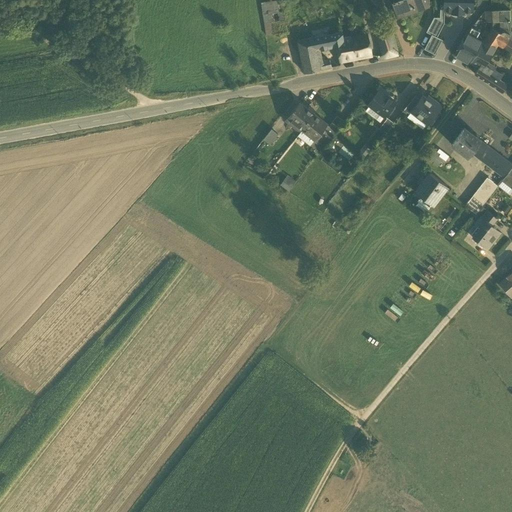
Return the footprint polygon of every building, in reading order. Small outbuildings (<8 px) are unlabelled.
[(280,0),(261,3),(264,23),(272,22),(284,20),(283,17),(280,0)] [(420,0),(401,0),(393,3),(398,17),(424,8),(420,0)] [(444,0),(444,5),(444,10),(452,10),(452,13),(463,13),(463,10),(472,10),(472,0),(444,0)] [(437,37),(444,23),(444,10),(444,5),(440,5),(440,18),(434,18),(426,32),(432,35),(437,37)] [(509,10),(498,11),(497,22),(510,22),(509,10)] [(284,20),(272,22),(274,34),(287,32),(284,20)] [(272,22),(264,23),(266,35),(274,34),(272,22)] [(502,35),(491,28),(491,29),(484,41),(495,47),(497,44),(503,48),(508,39),(510,35),(510,22),(503,22),(503,26),(502,35)] [(473,27),(455,56),(470,64),(473,57),(478,49),(480,50),(484,43),(483,43),(476,38),(480,31),(473,27)] [(390,29),(379,32),(386,58),(397,55),(392,34),(390,29)] [(342,38),(341,32),(335,34),(336,44),(340,62),(354,59),(350,37),(342,38)] [(335,34),(313,38),(315,49),(316,48),(336,44),(335,34)] [(365,35),(351,38),(354,59),(371,56),(370,50),(368,50),(365,35)] [(442,40),(437,37),(432,35),(425,50),(435,55),(442,40)] [(300,40),(297,41),(304,74),(320,70),(318,59),(316,48),(315,49),(313,38),(300,40)] [(511,41),(508,39),(503,48),(511,53),(511,41)] [(484,43),(480,50),(478,49),(473,57),(470,64),(478,68),(474,74),(486,83),(491,75),(495,68),(486,63),(495,47),(484,41),(483,43),(484,43)] [(324,58),(318,59),(320,70),(331,68),(329,60),(324,61),(324,58)] [(491,75),(486,83),(502,93),(506,85),(491,75)] [(389,94),(380,88),(368,104),(384,117),(395,103),(387,96),(389,94)] [(434,100),(432,103),(422,96),(416,103),(410,111),(411,111),(427,124),(442,106),(434,100)] [(412,99),(404,110),(409,114),(411,111),(410,111),(416,103),(412,99)] [(300,103),(285,122),(299,133),(314,114),(300,103)] [(327,125),(314,114),(297,135),(310,145),(314,140),(315,140),(327,125)] [(327,125),(315,140),(314,140),(310,145),(319,153),(343,121),(337,116),(329,127),(327,125)] [(387,118),(378,129),(385,134),(393,123),(387,118)] [(480,140),(464,127),(451,144),(467,156),(470,152),(479,140),(480,140)] [(271,129),(263,139),(270,145),(278,135),(271,129)] [(511,167),(511,164),(479,140),(470,152),(504,177),(511,167)] [(434,150),(427,159),(437,167),(442,159),(438,156),(439,154),(434,150)] [(511,167),(504,177),(501,180),(511,188),(511,186),(511,167)] [(447,186),(429,173),(415,192),(432,205),(447,186)] [(279,183),(288,190),(294,182),(285,175),(279,183)] [(487,177),(472,196),(483,204),(497,186),(487,177)] [(483,204),(472,196),(465,206),(475,214),(481,207),(481,206),(483,204)] [(497,218),(487,211),(482,217),(486,220),(491,225),(497,218)] [(486,220),(472,237),(476,240),(475,240),(486,249),(500,232),(491,225),(486,220)] [(507,277),(500,284),(511,296),(511,295),(511,282),(507,277)]
